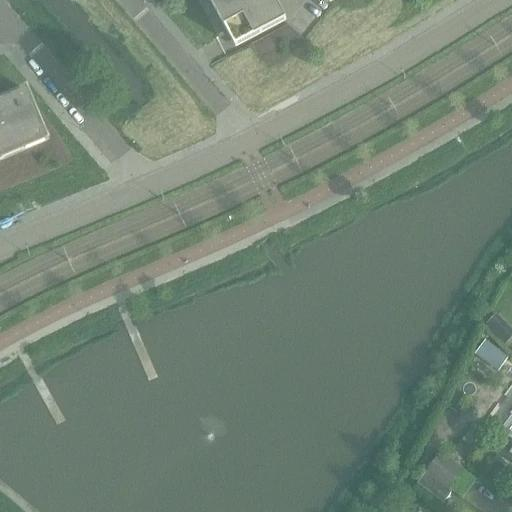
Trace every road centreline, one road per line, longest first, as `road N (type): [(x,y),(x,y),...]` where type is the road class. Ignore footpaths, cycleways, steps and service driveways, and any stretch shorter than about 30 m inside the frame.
road 1 (residential): [(246,146),(501,0)]
road 2 (residential): [(151,188),(18,29)]
road 3 (residential): [(246,146),(126,0)]
road 4 (residential): [(151,188),(0,249)]
